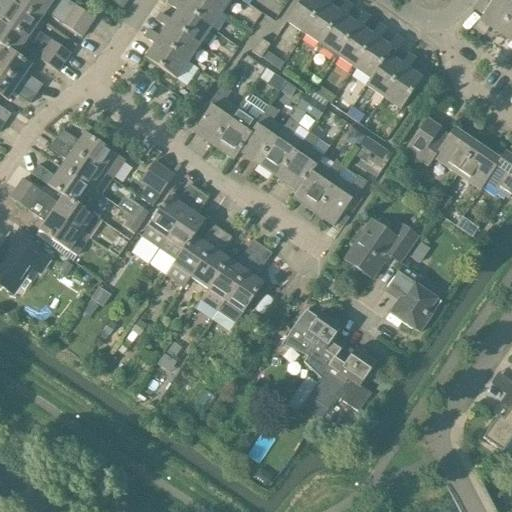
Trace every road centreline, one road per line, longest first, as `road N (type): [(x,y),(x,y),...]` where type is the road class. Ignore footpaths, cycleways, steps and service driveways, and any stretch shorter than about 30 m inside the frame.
road 1 (residential): [(375,311),(316,273),(283,223),(174,151),(95,84)]
road 2 (residential): [(474,511),(435,432),(511,322)]
road 3 (residential): [(0,190),(75,77),(95,84)]
